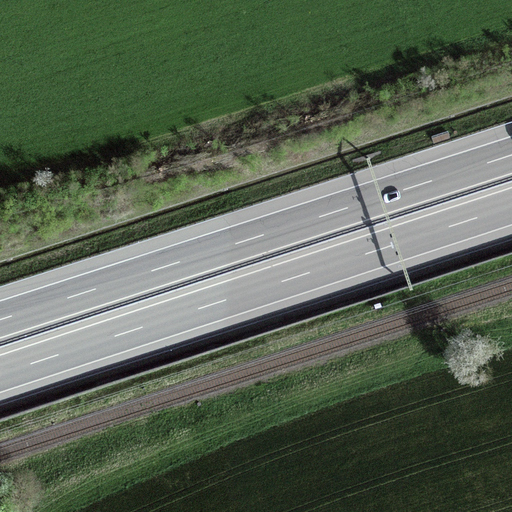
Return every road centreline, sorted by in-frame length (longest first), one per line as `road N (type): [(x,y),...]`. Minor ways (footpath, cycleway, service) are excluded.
road 1 (motorway): [(0,374),(511,206)]
road 2 (motorway): [(511,154),(0,319)]
